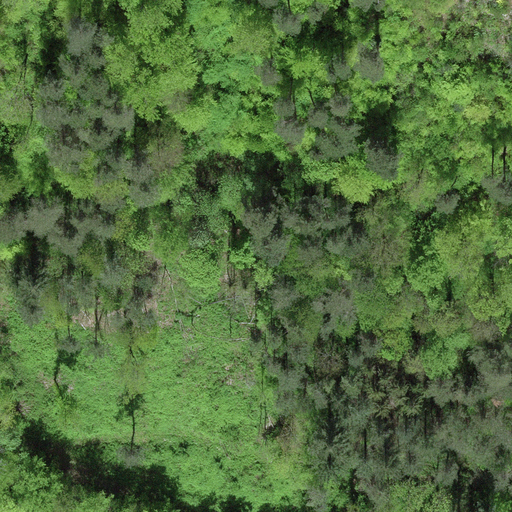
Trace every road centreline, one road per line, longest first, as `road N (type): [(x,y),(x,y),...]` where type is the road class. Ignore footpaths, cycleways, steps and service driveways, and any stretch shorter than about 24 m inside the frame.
road 1 (track): [(0,244),(172,180),(230,143),(330,164),(511,185)]
road 2 (track): [(0,434),(81,449),(176,438),(273,459),(412,454),(511,476)]
